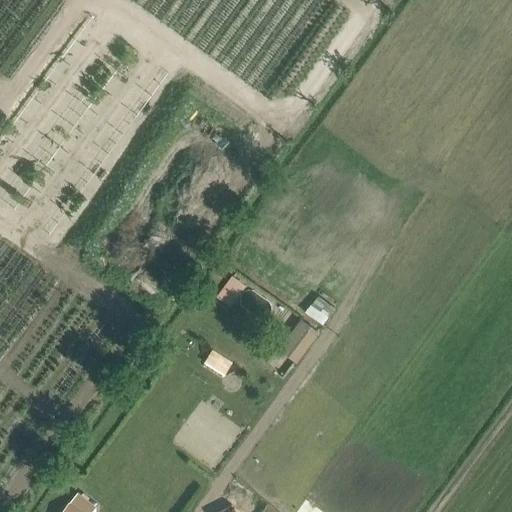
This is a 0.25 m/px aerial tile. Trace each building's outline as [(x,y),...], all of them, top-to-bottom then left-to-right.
[(232,276),(217,297),(231,308),(246,287),(232,276)] [(316,296),(305,314),(323,326),(335,308),(316,296)] [(301,318),(277,350),(296,364),(319,332),(301,318)] [(213,350),(206,362),(226,375),(233,363),(213,350)] [(77,494),(63,511),(89,511),(93,507),(77,494)]
